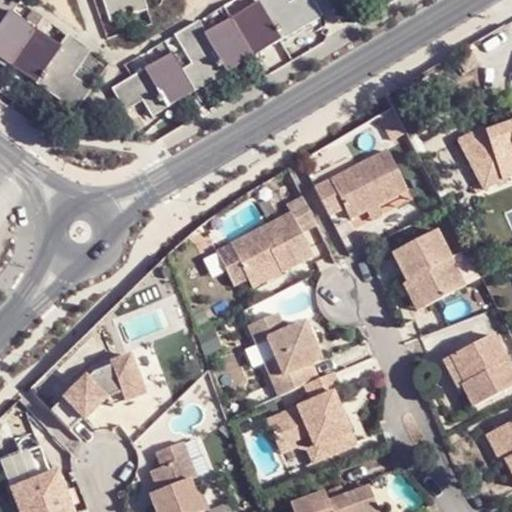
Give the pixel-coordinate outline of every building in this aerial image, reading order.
[(0,0),(0,33),(15,14),(18,17),(26,6),(18,0),(0,0)] [(143,17),(137,0),(97,0),(106,28),(143,17)] [(258,4),(279,43),(322,21),(310,0),(302,0),(290,6),(286,0),(254,0),(257,5),(258,4)] [(323,0),(331,14),(354,0),(323,0)] [(279,43),(258,4),(257,5),(237,14),(230,20),(224,23),(206,33),(204,34),(225,72),(279,43)] [(230,20),(237,14),(231,4),(224,8),(230,20)] [(230,20),(224,8),(218,12),(224,23),(230,20)] [(33,28),(18,17),(15,14),(0,33),(0,57),(38,87),(66,53),(63,50),(46,38),(39,33),(33,28)] [(39,33),(48,22),(42,18),(33,28),(39,33)] [(204,34),(206,33),(199,21),(175,34),(190,63),(180,68),(192,89),(225,72),(204,34)] [(39,33),(46,38),(54,27),(48,22),(39,33)] [(164,55),(170,51),(165,39),(157,42),(164,55)] [(66,53),(38,87),(76,116),(92,95),(76,82),(93,58),(73,40),(63,50),(66,53)] [(192,89),(180,68),(170,51),(164,55),(144,65),(164,104),(192,89)] [(476,55),(463,62),(471,75),(484,67),(476,55)] [(164,104),(144,65),(112,83),(122,105),(140,96),(149,112),(164,104)] [(483,128),(457,143),(484,191),(501,183),(511,178),(511,124),(488,134),(483,128)] [(393,153),(319,189),(332,216),(348,208),(354,219),(411,192),(393,153)] [(318,256),(296,211),(234,242),(253,278),(282,264),(286,272),(318,256)] [(441,234),(395,257),(409,285),(415,281),(429,308),(482,280),(468,252),(455,259),(441,234)] [(282,264),(253,278),(256,286),(286,272),(282,264)] [(415,281),(409,285),(405,287),(419,313),(429,308),(415,281)] [(268,365),(281,397),(306,387),(323,380),(317,364),(325,361),(308,324),(288,332),(281,315),(252,327),(260,347),(272,342),(280,360),(268,365)] [(477,409),(511,391),(511,370),(495,337),(459,354),(472,381),(464,385),(477,409)] [(443,362),(457,390),(464,385),(472,381),(459,354),(443,362)] [(59,410),(77,428),(91,416),(93,417),(114,397),(128,391),(133,403),(152,396),(138,356),(119,363),(119,366),(105,371),(98,377),(96,374),(59,410)] [(324,460),(357,447),(336,395),(343,391),(336,374),(323,380),(306,387),(314,404),(268,424),(280,449),(310,437),(316,450),(319,449),(324,460)] [(128,391),(114,397),(123,406),(133,403),(128,391)] [(511,472),(511,424),(496,432),(510,460),(506,462),(511,472)] [(510,460),(496,432),(486,437),(501,464),(506,462),(510,460)] [(309,451),(314,465),(324,460),(319,449),(316,450),(310,437),(280,449),(282,455),(296,449),(309,451)] [(201,511),(197,499),(206,496),(200,480),(206,478),(193,443),(165,453),(171,467),(160,471),(169,493),(173,491),(178,505),(165,511),(201,511)] [(77,511),(60,469),(14,488),(24,511),(77,511)] [(381,511),(372,488),(330,502),(328,493),(294,505),(296,511),(381,511)] [(169,493),(160,496),(165,511),(178,505),(173,491),(169,493)] [(211,511),(206,496),(197,499),(201,511),(211,511)]
